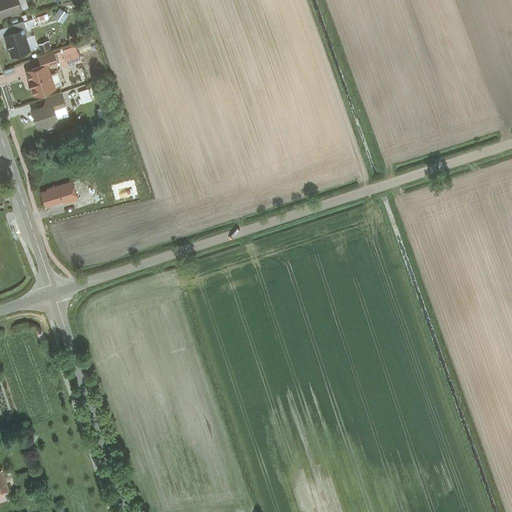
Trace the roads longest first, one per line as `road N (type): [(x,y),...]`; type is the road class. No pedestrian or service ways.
road 1 (tertiary): [(54,291),(511,142)]
road 2 (tertiary): [(126,511),(54,291)]
road 3 (tertiary): [(54,291),(0,129)]
